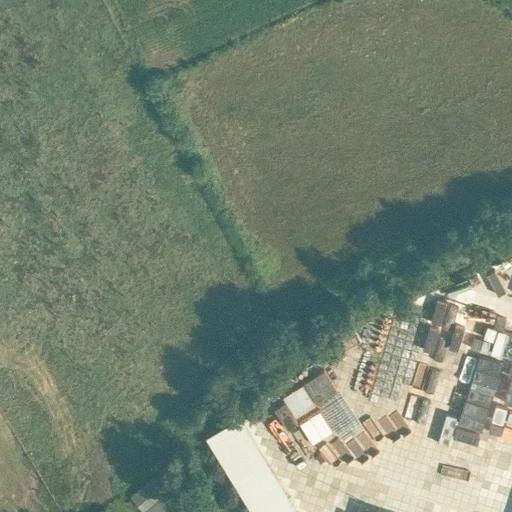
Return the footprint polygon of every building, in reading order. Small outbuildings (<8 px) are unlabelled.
[(484,348),(482,348),(462,422),(459,421),(452,445),(479,452),(480,448),(511,456),(511,331),(491,326),(484,348)] [(405,401),(411,379),(386,372),(381,394),(405,401)] [(337,404),(290,449),(307,467),(354,423),(337,404)] [(149,478),(129,494),(141,509),(161,494),(149,478)] [(293,511),(281,493),(261,507),(264,511),(293,511)]
